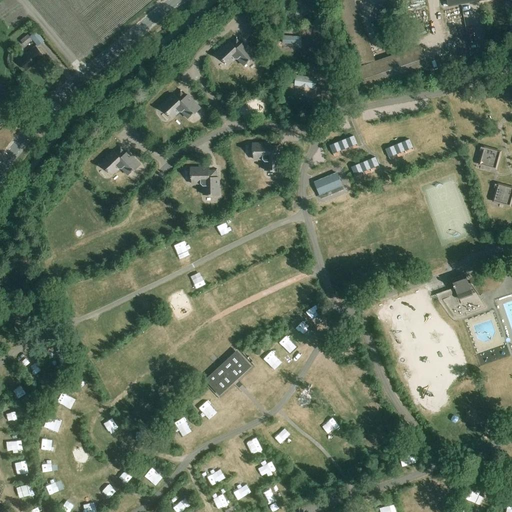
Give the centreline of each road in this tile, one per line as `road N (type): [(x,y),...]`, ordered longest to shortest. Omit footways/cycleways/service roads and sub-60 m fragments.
road 1 (tertiary): [(0,172),(60,97),(176,0)]
road 2 (unknown): [(243,7),(188,57),(228,125)]
